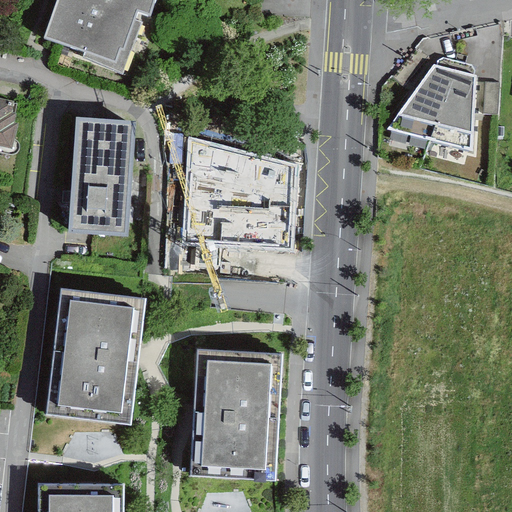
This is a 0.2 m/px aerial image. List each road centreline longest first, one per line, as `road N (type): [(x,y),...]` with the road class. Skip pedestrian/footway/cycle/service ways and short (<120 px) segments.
road 1 (tertiary): [(351,0),(328,511)]
road 2 (residential): [(40,252),(13,511)]
road 3 (residential): [(0,70),(58,81),(40,252)]
